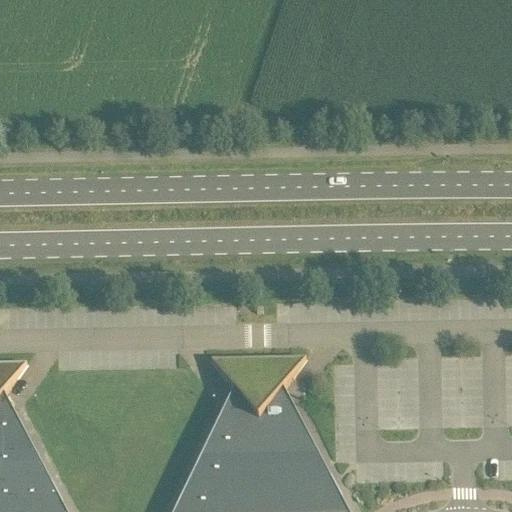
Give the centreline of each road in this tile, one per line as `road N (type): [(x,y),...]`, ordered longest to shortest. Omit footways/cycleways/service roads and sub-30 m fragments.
road 1 (unclassified): [(511,330),(0,343)]
road 2 (primary): [(511,184),(0,193)]
road 3 (primary): [(0,246),(511,238)]
